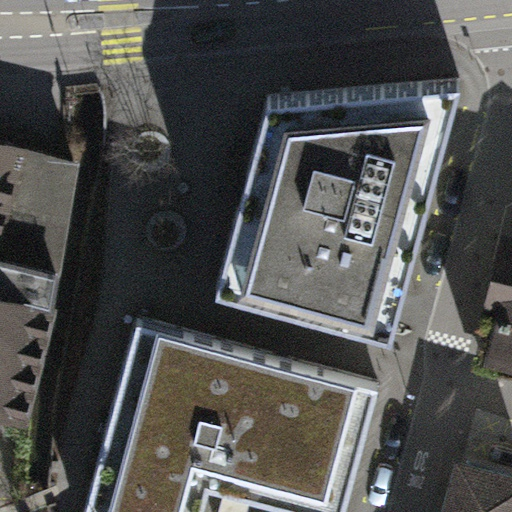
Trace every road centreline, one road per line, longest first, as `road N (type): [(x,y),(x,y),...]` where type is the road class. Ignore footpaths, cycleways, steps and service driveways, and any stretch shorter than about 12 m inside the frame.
road 1 (residential): [(451,389),(165,309),(145,286),(201,11)]
road 2 (residential): [(451,389),(511,87)]
road 3 (primary): [(0,25),(201,11)]
road 4 (residential): [(451,389),(418,511)]
